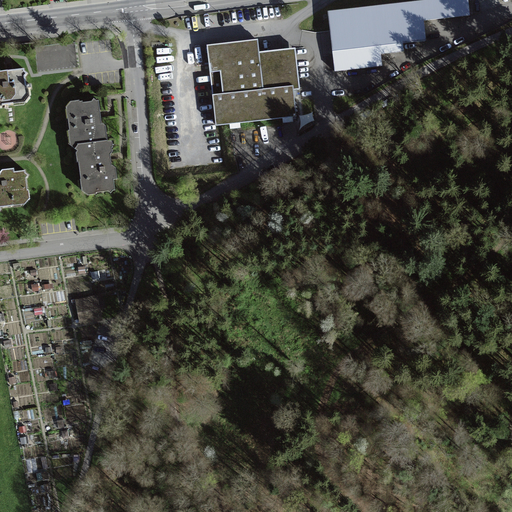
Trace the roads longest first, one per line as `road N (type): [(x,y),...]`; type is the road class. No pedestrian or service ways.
road 1 (unclassified): [(511,29),(147,232)]
road 2 (track): [(368,511),(337,487),(322,458),(316,417),(333,372),(494,250),(511,225)]
road 3 (track): [(147,232),(163,329),(236,511)]
road 4 (residential): [(147,232),(136,8)]
road 5 (residential): [(0,256),(147,232)]
road 6 (primary): [(136,8),(0,23)]
